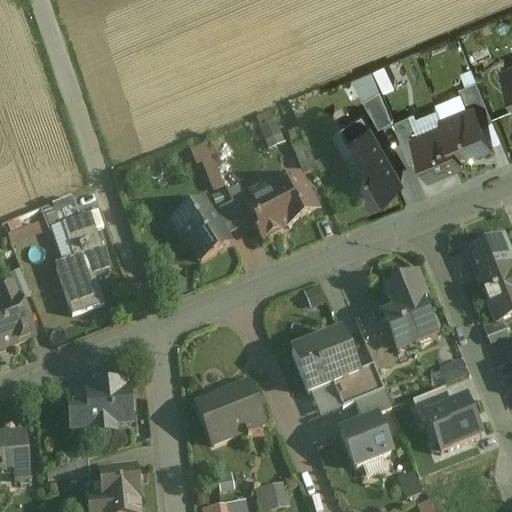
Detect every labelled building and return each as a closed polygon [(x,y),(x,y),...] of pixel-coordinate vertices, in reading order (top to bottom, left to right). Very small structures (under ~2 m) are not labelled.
[(352,75),(372,126),(397,116),(384,85),(395,80),(387,61),(352,75)] [(511,66),(503,70),(511,92),(511,66)] [(476,82),(457,90),(466,110),(472,108),(480,126),(492,121),(476,82)] [(466,110),(442,120),(444,125),(458,158),(488,146),(480,126),(472,108),(466,110)] [(272,114),(256,119),(266,151),(281,146),(272,114)] [(417,136),(409,116),(393,122),(410,162),(419,158),(411,139),(417,136)] [(417,136),(411,139),(419,158),(427,178),(460,164),(458,158),(444,125),(417,136)] [(369,127),(333,147),(353,182),(357,179),(368,198),(364,201),(365,203),(401,182),(369,127)] [(208,195),(222,189),(204,144),(189,150),(208,195)] [(305,147),(291,153),(302,181),(316,175),(305,147)] [(297,181),(268,197),(286,230),(315,214),(305,194),(304,194),(297,181)] [(286,230),(268,197),(245,209),(254,225),(252,226),(261,244),(286,230)] [(228,248),(202,207),(173,225),(200,266),(228,248)] [(81,264),(55,273),(71,320),(103,310),(94,282),(111,276),(91,220),(68,227),(81,264)] [(14,222),(1,227),(8,247),(38,236),(34,224),(17,230),(14,222)] [(511,251),(507,238),(466,254),(496,327),(511,320),(511,251)] [(381,320),(382,322),(389,341),(396,357),(437,341),(423,306),(430,303),(420,280),(383,295),(392,316),(381,320)] [(0,356),(33,343),(11,291),(0,296),(0,356)] [(309,309),(320,306),(315,291),(304,294),(309,309)] [(379,315),(354,325),(364,349),(377,344),(378,345),(389,341),(382,322),(381,320),(379,315)] [(340,338),(291,358),(307,398),(332,388),(356,378),(356,377),(340,338)] [(378,345),(377,344),(364,349),(372,370),(375,377),(389,372),(378,345)] [(372,370),(356,377),(356,378),(332,388),(342,413),(355,408),(383,396),(375,377),(372,370)] [(108,400),(66,404),(70,438),(130,432),(125,392),(107,394),(108,400)] [(244,392),(214,404),(213,402),(194,410),(211,451),(242,439),(244,443),(248,441),(243,430),(257,424),(244,392)] [(420,424),(425,422),(424,421),(452,409),(445,392),(413,405),(420,424)] [(355,408),(362,426),(375,421),(391,414),(383,396),(355,408)] [(452,409),(424,421),(425,422),(440,459),(484,442),(468,403),(452,409)] [(338,436),(354,475),(391,460),(375,421),(362,426),(338,436)] [(24,439),(0,440),(0,476),(12,476),(12,486),(26,485),(24,439)] [(88,463),(65,470),(66,484),(89,482),(88,463)] [(137,511),(134,472),(99,476),(102,510),(88,511),(137,511)] [(281,491),(263,495),(267,511),(278,511),(285,510),(281,491)] [(415,511),(430,511),(427,503),(414,507),(415,511)]
